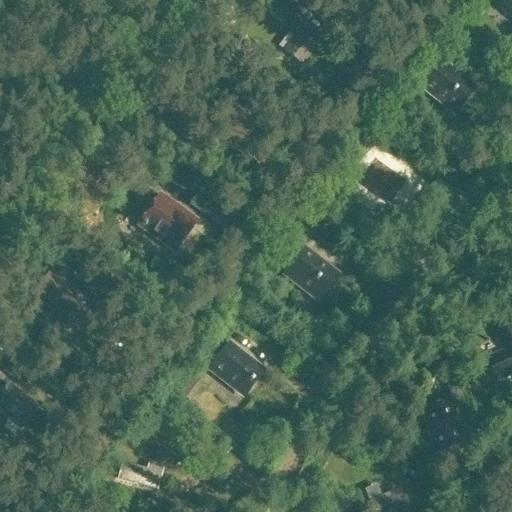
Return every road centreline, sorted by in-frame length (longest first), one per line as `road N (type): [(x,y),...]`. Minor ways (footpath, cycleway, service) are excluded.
road 1 (track): [(53,511),(451,0)]
road 2 (track): [(511,180),(319,379),(296,450),(243,511)]
